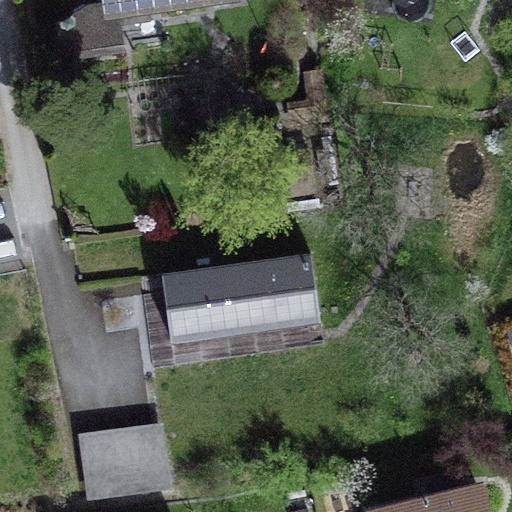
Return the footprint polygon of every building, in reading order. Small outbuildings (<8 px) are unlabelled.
[(111,0),(113,9),(175,0),(111,0)] [(67,53),(118,46),(113,9),(91,12),(62,22),(67,53)] [(308,87),(323,85),(321,73),(306,75),(308,87)] [(327,116),(323,85),(308,87),(310,102),(290,105),(292,121),(327,116)] [(310,182),(305,152),(282,155),(287,186),(310,182)] [(288,196),(312,192),(310,182),(287,186),(288,196)] [(312,254),(163,275),(172,342),(321,322),(312,254)] [(163,433),(134,437),(141,491),(170,487),(163,433)] [(87,499),(141,491),(134,437),(80,444),(87,499)] [(399,511),(485,511),(481,492),(433,504),(431,497),(423,499),(425,506),(399,511)]
